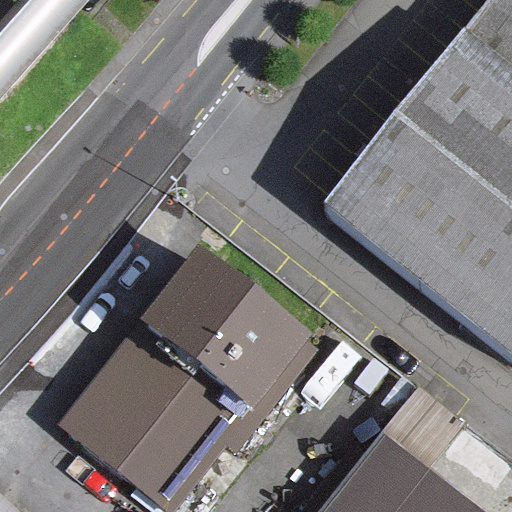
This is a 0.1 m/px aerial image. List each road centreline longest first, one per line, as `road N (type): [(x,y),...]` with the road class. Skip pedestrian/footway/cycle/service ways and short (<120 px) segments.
road 1 (secondary): [(87,187),(242,0)]
road 2 (secondary): [(0,331),(40,285),(87,187)]
